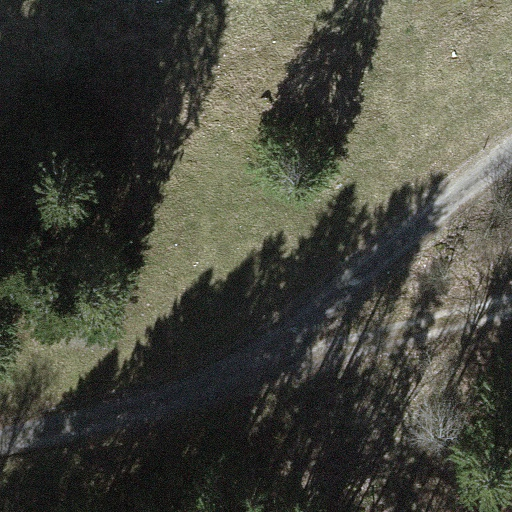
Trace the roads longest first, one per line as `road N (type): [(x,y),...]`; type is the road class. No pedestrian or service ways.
road 1 (unclassified): [(0,443),(511,318)]
road 2 (track): [(165,404),(511,155)]
